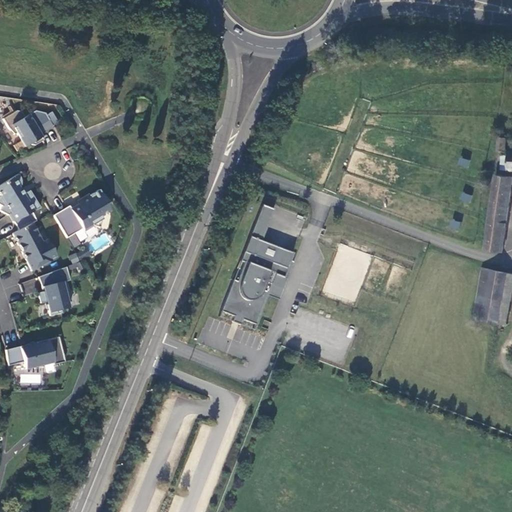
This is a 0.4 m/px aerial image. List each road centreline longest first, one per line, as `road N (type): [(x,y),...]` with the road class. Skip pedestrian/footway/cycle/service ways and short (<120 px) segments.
road 1 (tertiary): [(82,511),(222,161)]
road 2 (primary): [(335,22),(393,9),(511,19)]
road 3 (tertiary): [(222,161),(295,48)]
road 4 (tertiary): [(228,34),(238,79),(222,161)]
